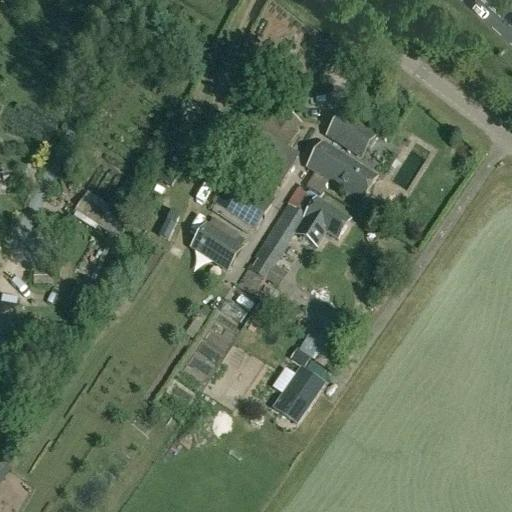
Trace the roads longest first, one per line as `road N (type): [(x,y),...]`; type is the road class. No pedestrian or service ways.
road 1 (unknown): [(0,290),(134,0)]
road 2 (unclassified): [(511,146),(326,0)]
